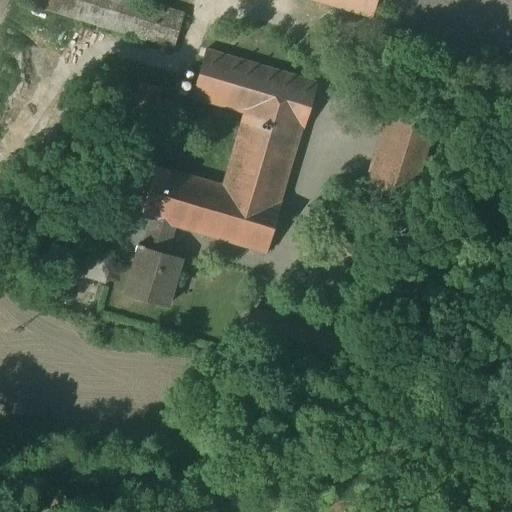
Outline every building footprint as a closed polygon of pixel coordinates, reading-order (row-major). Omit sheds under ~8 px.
[(184,14),(136,0),(36,0),(34,6),(174,48),(184,14)] [(374,0),(329,0),(371,12),(374,0)] [(389,53),(340,65),(346,88),(394,76),(389,53)] [(243,114),(222,186),(140,161),(125,211),(152,219),(173,226),(266,253),(281,203),(280,203),(301,131),(302,132),(315,90),(207,59),(195,100),(243,114)] [(161,90),(139,83),(131,112),(152,118),(161,90)] [(398,104),(371,190),(409,202),(436,116),(398,104)] [(152,219),(143,248),(140,247),(126,294),(166,306),(180,259),(164,254),(173,226),(152,219)] [(381,228),(330,222),(327,246),(378,252),(381,228)] [(109,263),(52,246),(46,265),(104,283),(109,263)] [(340,345),(248,318),(240,346),(332,373),(340,345)]
